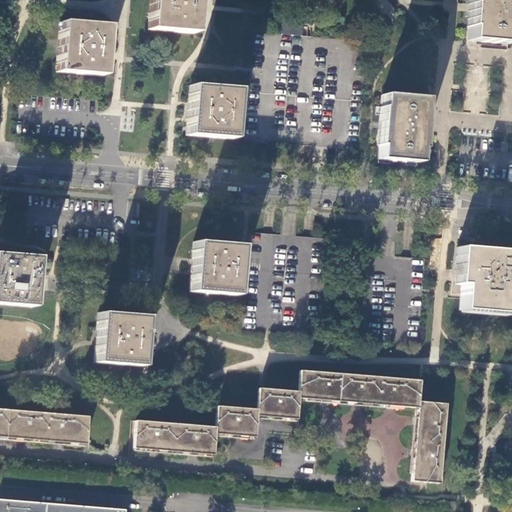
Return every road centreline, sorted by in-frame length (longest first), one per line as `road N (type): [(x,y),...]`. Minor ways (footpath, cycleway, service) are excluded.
road 1 (secondary): [(0,164),(511,207)]
road 2 (residential): [(0,449),(291,473)]
